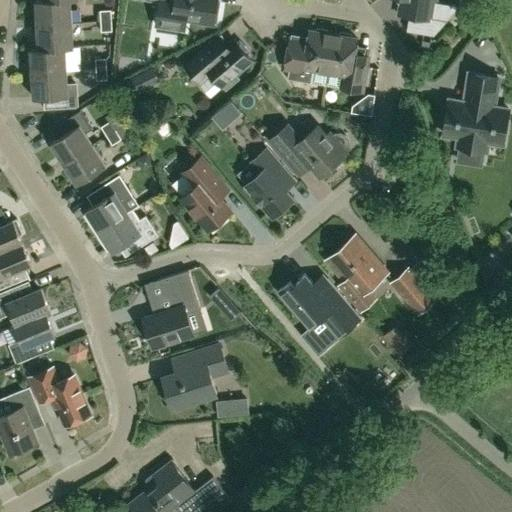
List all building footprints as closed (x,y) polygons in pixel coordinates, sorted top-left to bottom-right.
[(35,0),(37,24),(72,23),(70,0),(35,0)] [(176,0),(176,2),(164,0),(160,0),(157,25),(184,29),(185,19),(213,24),(216,0),(176,0)] [(402,0),(401,14),(407,15),(404,28),(432,33),(459,5),(438,1),(438,0),(402,0)] [(100,21),(111,20),(111,10),(100,10),(100,21)] [(111,31),(111,20),(100,21),(101,31),(111,31)] [(38,48),(65,48),(73,47),(72,23),(37,24),(38,48)] [(289,69),(287,78),(325,85),(327,71),(334,34),(329,33),(327,30),(317,28),(314,31),(310,30),(308,40),(290,37),(285,68),(289,69)] [(210,75),(221,88),(222,89),(224,87),(226,90),(239,78),(236,74),(252,61),(245,53),(247,51),(247,48),(241,41),(238,41),(236,42),(235,40),(229,44),(219,32),(203,46),(204,48),(184,65),(200,83),(210,75)] [(338,35),(334,34),(327,71),(325,85),(362,91),(366,66),(369,66),(371,54),(369,54),(370,47),(356,44),(357,38),(352,37),(351,34),(340,32),(338,35)] [(32,73),(66,71),(65,48),(38,48),(30,48),(32,73)] [(95,59),(95,69),(107,69),(106,58),(95,59)] [(153,68),(128,81),(134,93),(160,80),(153,68)] [(107,69),(95,69),(96,80),(107,79),(107,69)] [(66,71),(32,73),(33,97),(44,97),(44,109),(76,107),(74,83),(67,84),(66,71)] [(509,108),(494,106),(499,77),(469,72),(464,101),(450,99),(448,106),(444,106),(441,125),(445,126),(444,133),(459,136),(457,145),(477,149),(479,139),(503,143),(509,108)] [(106,135),(115,129),(110,120),(101,126),(106,135)] [(63,163),(93,144),(80,123),(50,142),(63,163)] [(298,176),(310,165),(319,176),(343,156),(342,155),(349,150),(347,149),(347,148),(348,143),(347,139),(345,135),(340,134),(336,134),(328,139),(317,125),(300,140),(287,125),(270,140),(288,161),(287,162),(298,176)] [(121,138),(115,129),(106,135),(112,144),(121,138)] [(93,144),(63,163),(76,184),(106,165),(93,144)] [(294,198),(287,190),(297,181),(285,167),(283,168),(266,148),(257,156),(265,167),(245,184),(272,216),(294,198)] [(231,211),(219,197),(228,189),(201,157),(183,172),(195,186),(181,197),(209,230),(210,228),(213,231),(222,224),(219,221),(231,211)] [(86,210),(88,212),(85,214),(96,232),(131,209),(127,211),(121,201),(132,194),(119,174),(102,185),(108,195),(86,210)] [(138,220),(131,209),(96,232),(107,249),(110,247),(112,250),(134,236),(141,246),(158,235),(145,215),(138,220)] [(0,250),(22,242),(19,234),(22,232),(16,218),(6,222),(0,224),(0,250)] [(177,248),(192,238),(183,224),(167,234),(177,248)] [(355,235),(327,259),(345,281),(341,284),(362,309),(374,298),(366,289),(386,272),(355,235)] [(8,273),(25,266),(31,263),(22,242),(0,250),(0,288),(13,284),(8,273)] [(437,300),(410,268),(408,266),(389,283),(418,316),(437,300)] [(323,273),(313,282),(305,273),(294,283),(291,279),(278,290),(310,328),(322,318),(339,338),(358,322),(348,311),(353,307),(323,273)] [(173,308),(155,314),(144,317),(149,332),(151,331),(155,346),(193,334),(186,313),(200,309),(193,287),(169,294),(173,308)] [(13,325),(50,310),(41,288),(14,300),(10,288),(0,292),(0,317),(11,313),(15,324),(13,325)] [(219,288),(210,296),(232,320),(241,312),(219,288)] [(50,310),(13,325),(19,340),(8,344),(16,363),(37,355),(32,343),(55,334),(46,313),(50,311),(50,310)] [(170,356),(176,373),(163,377),(173,407),(216,393),(211,376),(228,371),(219,343),(192,352),(191,350),(170,356)] [(90,413),(74,375),(58,381),(52,368),(30,377),(40,400),(54,395),(65,423),(68,422),(71,425),(79,422),(79,417),(90,413)] [(37,441),(32,429),(26,414),(38,409),(29,386),(6,395),(12,410),(0,415),(0,431),(9,453),(37,441)] [(128,503),(134,511),(215,511),(231,500),(213,476),(196,489),(173,459),(153,474),(154,474),(153,483),(153,484),(128,503)]
